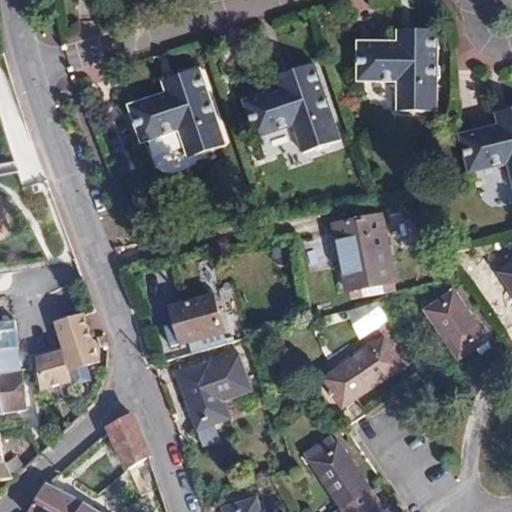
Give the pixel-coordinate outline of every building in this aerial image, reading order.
[(437,65),(437,31),(425,31),(412,31),(412,43),(399,43),(359,43),(359,82),(399,82),(399,112),(437,113),(437,81),(441,77),(441,67),(437,65)] [(399,31),(399,43),(412,43),(412,31),(399,31)] [(340,141),(314,65),(303,68),(290,73),(294,85),(281,89),(244,102),(257,138),(294,126),(304,154),(340,141)] [(226,147),(199,70),(187,74),(175,78),(179,90),(168,93),(129,106),(142,144),(180,131),(190,158),(226,147)] [(278,77),(281,89),(294,85),(290,73),(278,77)] [(168,93),(179,90),(175,78),(163,82),(168,93)] [(511,109),(508,111),(511,123),(499,126),(460,135),(469,174),(509,164),(511,176),(511,109)] [(496,114),(499,126),(511,123),(508,111),(496,114)] [(0,164),(0,174),(16,173),(15,163),(0,164)] [(0,245),(16,242),(5,197),(0,197),(0,245)] [(395,282),(382,217),(334,226),(339,251),(348,292),(395,282)] [(511,264),(500,273),(511,290),(511,264)] [(426,311),(459,360),(486,341),(454,293),(426,311)] [(173,348),(225,333),(214,296),(171,308),(176,325),(167,327),(170,339),(173,348)] [(346,312),(361,340),(390,321),(377,303),(346,312)] [(385,339),(324,381),(343,408),(404,366),(385,339)] [(93,341),(37,360),(41,391),(75,382),(71,369),(82,366),(99,361),(93,341)] [(178,374),(199,431),(230,420),(223,403),(253,392),(239,355),(210,365),(209,363),(178,374)] [(0,415),(5,415),(5,414),(28,411),(26,394),(32,394),(29,371),(24,371),(24,370),(0,373),(0,415)] [(151,456),(133,417),(110,429),(129,470),(151,456)] [(1,433),(0,432),(0,481),(14,479),(13,477),(24,471),(18,458),(6,464),(3,457),(1,434),(1,433)] [(385,511),(338,442),(334,444),(331,438),(307,454),(345,511),(385,511)] [(96,511),(84,504),(47,484),(40,497),(31,511),(96,511)] [(225,509),(225,511),(260,511),(257,499),(225,509)]
